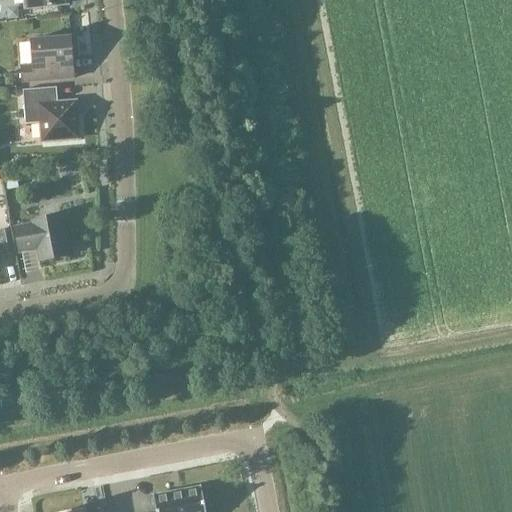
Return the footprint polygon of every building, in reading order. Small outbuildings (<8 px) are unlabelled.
[(73,79),(70,38),(30,41),(32,66),(20,67),(21,83),(73,79)] [(40,124),(41,142),(77,139),(74,103),(49,105),(48,89),(22,91),(25,125),(40,124)] [(3,177),(3,196),(17,196),(17,177),(3,177)] [(37,250),(39,262),(67,256),(60,216),(31,222),(32,225),(14,228),(18,253),(37,250)] [(0,258),(9,256),(4,231),(0,231),(0,258)] [(466,429),(435,435),(441,470),(457,467),(463,499),(495,493),(486,449),(470,452),(466,429)] [(415,431),(380,437),(384,457),(419,450),(415,431)] [(204,511),(200,488),(152,497),(154,511),(204,511)]
